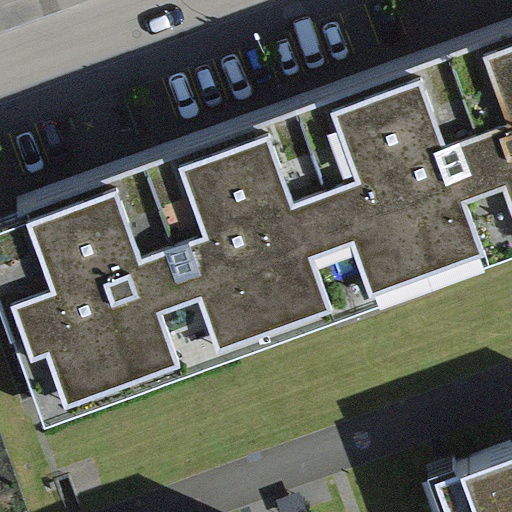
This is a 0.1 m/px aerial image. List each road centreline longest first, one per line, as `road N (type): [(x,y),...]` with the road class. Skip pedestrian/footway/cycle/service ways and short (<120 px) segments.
road 1 (residential): [(160,511),(511,386)]
road 2 (residential): [(206,0),(0,76)]
